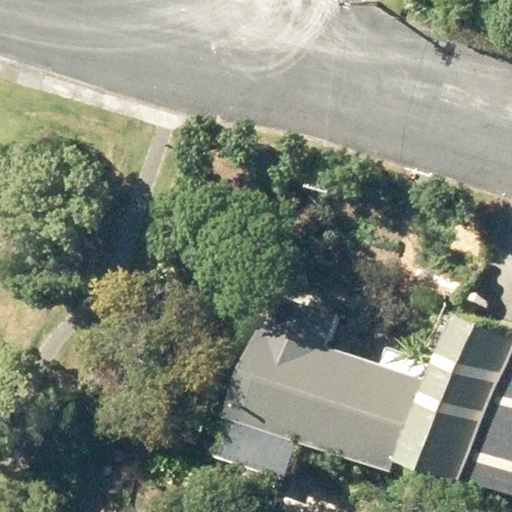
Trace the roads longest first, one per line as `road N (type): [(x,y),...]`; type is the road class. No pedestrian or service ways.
road 1 (residential): [(511,142),(231,60)]
road 2 (residential): [(231,60),(23,0)]
